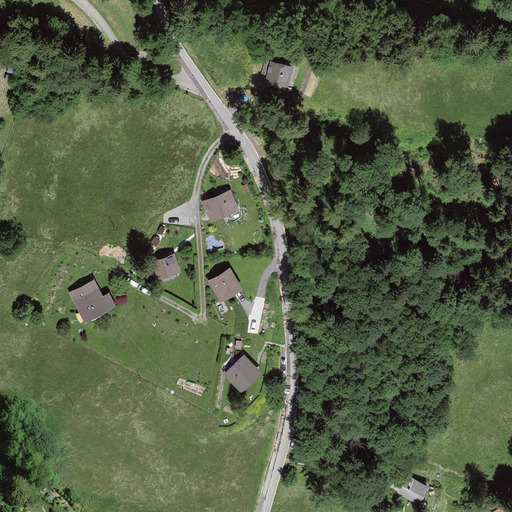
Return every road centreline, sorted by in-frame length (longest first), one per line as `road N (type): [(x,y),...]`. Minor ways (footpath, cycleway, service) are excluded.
road 1 (unclassified): [(263,511),(291,386),(281,248),(252,159),(175,46),(155,0)]
road 2 (track): [(126,280),(203,319),(193,210),(198,174),(210,149),(234,131)]
road 3 (track): [(80,0),(124,51),(168,79),(203,85)]
